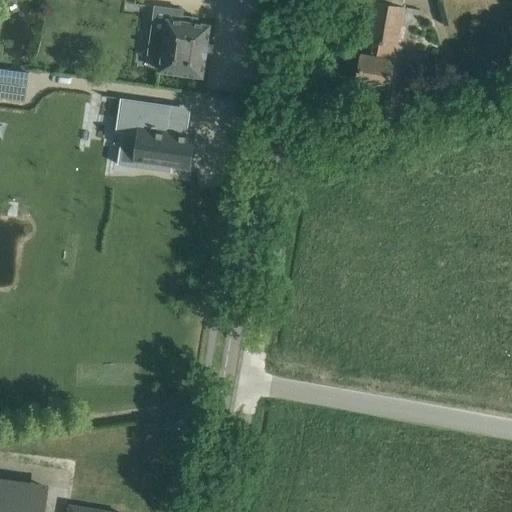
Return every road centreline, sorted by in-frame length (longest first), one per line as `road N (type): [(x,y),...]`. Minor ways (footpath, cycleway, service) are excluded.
road 1 (tertiary): [(230,375),(297,0)]
road 2 (residential): [(511,430),(230,375)]
road 3 (tertiary): [(206,511),(230,375)]
